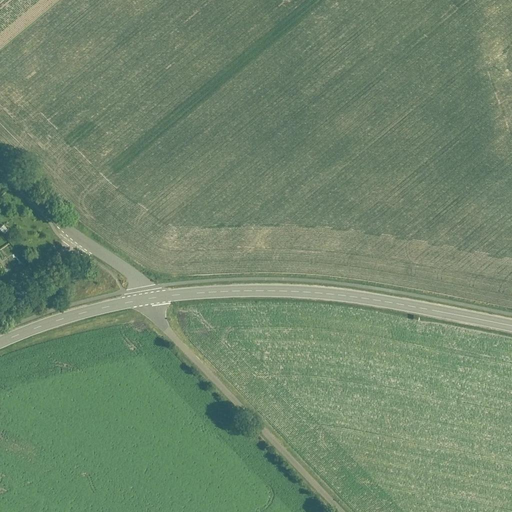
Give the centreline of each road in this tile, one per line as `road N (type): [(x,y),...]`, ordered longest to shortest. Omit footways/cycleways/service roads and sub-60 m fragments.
road 1 (tertiary): [(511,327),(303,293),(148,299)]
road 2 (residential): [(340,511),(174,340),(148,299)]
road 3 (residential): [(148,299),(127,271),(62,225),(0,157)]
road 4 (tertiary): [(148,299),(0,343)]
